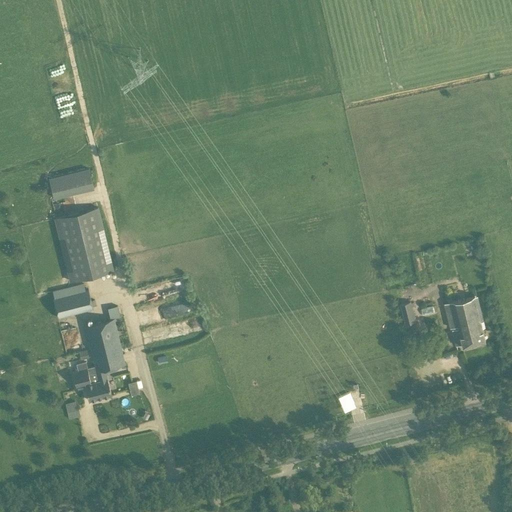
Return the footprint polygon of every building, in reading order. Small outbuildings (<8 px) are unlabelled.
[(50,176),(55,197),(96,186),(91,166),(50,176)] [(97,207),(54,218),(69,280),(113,269),(97,207)] [(475,242),(464,244),(466,250),(477,248),(475,242)] [(88,289),(84,290),(83,283),(51,291),(57,317),(92,308),(88,289)] [(464,344),(486,339),(475,294),(445,302),(451,327),(459,325),(462,336),(458,338),(459,344),(464,343),(464,344)] [(414,301),(411,302),(411,301),(401,303),(406,322),(416,320),(412,306),(415,305),(414,301)] [(78,370),(72,371),(75,386),(84,384),(88,399),(111,393),(104,368),(116,365),(125,362),(124,362),(114,318),(120,316),(117,305),(107,307),(110,318),(84,324),(90,349),(94,365),(90,366),(89,367),(90,368),(88,368),(86,361),(76,364),(78,370)] [(87,349),(79,351),(81,359),(89,357),(87,349)] [(350,384),(336,393),(351,416),(365,407),(350,384)] [(138,387),(130,389),(132,395),(140,393),(138,387)] [(74,400),(65,402),(67,410),(76,408),(74,400)]
